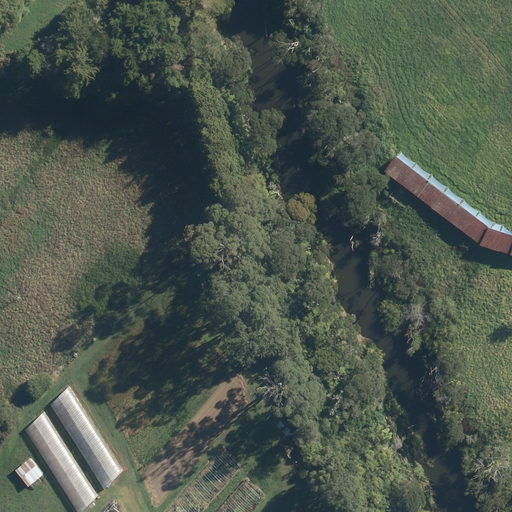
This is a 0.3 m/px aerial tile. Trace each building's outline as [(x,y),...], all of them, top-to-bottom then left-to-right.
[(448,186),(400,152),(390,168),(400,175),(395,180),(416,199),(424,195),(452,214),(486,241),(511,249),(511,227),(495,221),(475,205),(448,186)] [(71,386),(52,406),(105,488),(123,471),(71,386)] [(81,511),(98,496),(45,412),(27,429),(77,511),(81,511)] [(223,449),(164,511),(201,511),(243,468),(223,449)] [(30,458),(16,471),(30,486),(43,473),(30,458)] [(246,478),(215,511),(252,511),(267,497),(246,478)]
